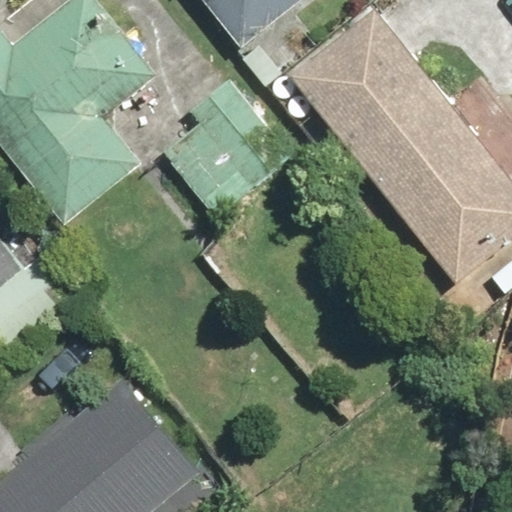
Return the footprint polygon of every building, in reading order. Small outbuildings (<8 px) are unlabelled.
[(0,132),(83,235),(140,189),(160,173),(119,122),(167,83),(100,0),(91,0),(29,50),(4,19),(0,22),(0,132)] [(219,0),(256,47),(316,0),(219,0)] [(511,169),(386,11),(304,76),(469,283),(511,248),(511,169)] [(210,127),(175,154),(227,222),(319,151),(252,66),(196,110),(210,127)] [(0,336),(12,350),(82,291),(23,222),(0,242),(0,336)] [(0,511),(197,511),(206,505),(190,486),(216,463),(138,373),(0,494),(0,511)]
